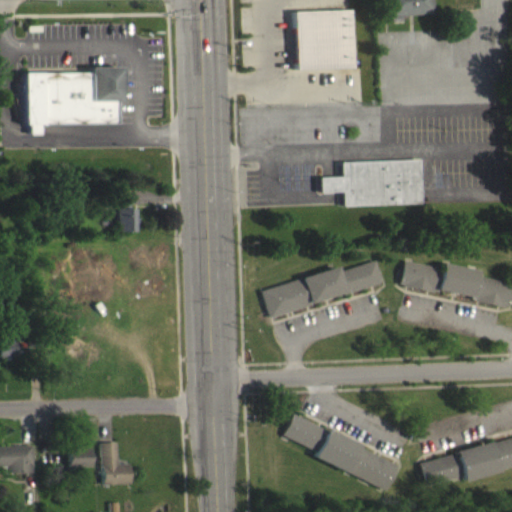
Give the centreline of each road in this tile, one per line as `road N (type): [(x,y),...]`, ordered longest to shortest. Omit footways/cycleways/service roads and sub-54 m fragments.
road 1 (primary): [(198,0),(221,511)]
road 2 (residential): [(218,399),(250,379),(511,368)]
road 3 (residential): [(0,407),(218,399)]
